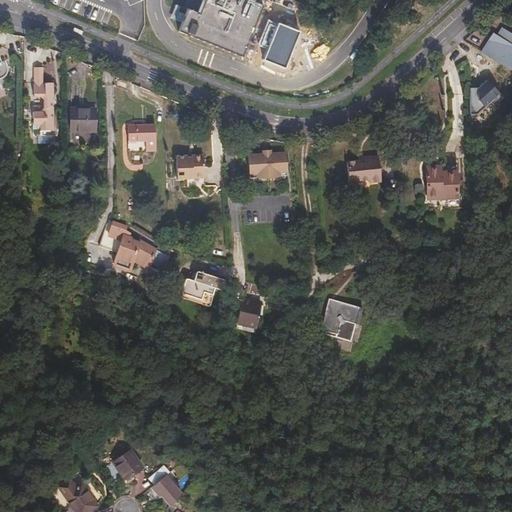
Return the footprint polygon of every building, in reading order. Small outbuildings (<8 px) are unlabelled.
[(242,58),(263,5),(249,0),(201,0),(196,13),(188,9),(182,23),(179,32),(186,35),(187,32),(190,34),(189,37),(242,58)] [(180,7),(178,12),(174,10),(170,18),(182,23),(185,14),(188,9),(180,7)] [(495,36),(492,34),(482,50),(511,69),(511,67),(511,35),(501,28),(495,36)] [(11,56),(6,57),(1,42),(0,41),(0,86),(5,84),(3,73),(6,72),(8,70),(11,64),(12,63),(11,56)] [(44,66),(35,66),(34,82),(33,82),(33,96),(41,96),(45,99),(45,109),(42,110),(33,110),(33,122),(40,123),(43,126),(43,131),(57,131),(57,97),(54,97),(54,93),(55,93),(55,79),(46,79),(46,80),(44,80),(44,66)] [(470,110),(500,108),(499,84),(469,85),(470,110)] [(69,104),(69,126),(94,128),(94,105),(80,104),(69,104)] [(144,137),(144,146),(154,146),(153,122),(126,122),(127,137),(144,137)] [(264,150),(248,151),(249,169),(256,169),(256,173),(259,173),(262,174),(268,174),(271,174),(275,173),(278,171),(278,167),(286,167),(285,149),(270,150),(270,151),(264,151),(264,150)] [(185,154),(174,154),(174,176),(185,177),(185,185),(202,185),(202,156),(201,154),(192,155),(190,157),(185,157),(185,154)] [(379,160),(378,156),(365,157),(366,159),(347,160),(348,180),(368,180),(368,182),(379,182),(379,167),(379,160)] [(423,170),(424,199),(432,199),(433,202),(455,201),(454,169),(423,170)] [(52,180),(50,195),(57,196),(59,184),(57,184),(58,180),(52,180)] [(124,238),(127,229),(113,224),(108,239),(122,243),(124,238)] [(122,243),(115,268),(129,271),(137,245),(124,238),(122,243)] [(141,243),(140,246),(137,245),(129,271),(132,272),(135,262),(150,266),(156,250),(141,243)] [(156,250),(150,266),(152,267),(154,262),(164,266),(170,253),(158,249),(158,250),(156,250)] [(221,291),(225,279),(197,270),(194,279),(187,277),(182,293),(211,302),(215,289),(221,291)] [(100,282),(96,290),(106,295),(110,287),(100,282)] [(352,336),(362,301),(332,293),(331,294),(323,324),(328,326),(328,328),(352,336)] [(236,322),(237,322),(256,326),(257,326),(262,300),(242,295),(236,322)] [(256,326),(237,322),(236,326),(255,330),(256,326)] [(129,450),(111,463),(124,481),(141,469),(129,450)] [(146,492),(158,482),(153,476),(141,486),(146,492)] [(57,489),(63,496),(75,485),(70,478),(57,489)] [(75,485),(63,496),(71,509),(66,511),(88,511),(98,505),(81,481),(75,485)] [(169,508),(177,498),(158,482),(146,492),(144,494),(154,501),(157,498),(169,508)]
